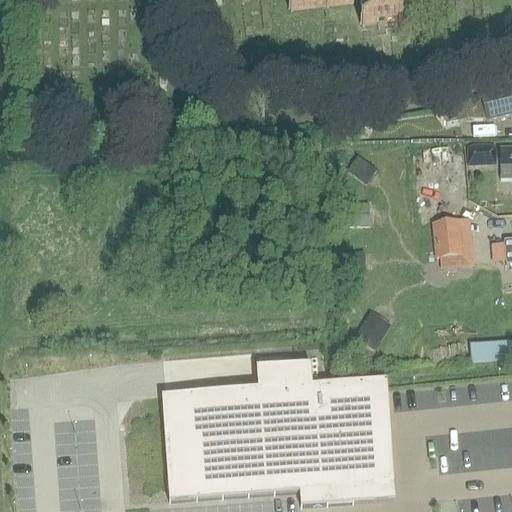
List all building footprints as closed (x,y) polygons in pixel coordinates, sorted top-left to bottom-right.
[(287,0),(288,9),(287,9),(287,11),(289,11),(290,13),(292,13),(292,12),(325,8),(325,9),(328,9),(328,8),(358,5),(360,23),(359,24),(359,26),(361,26),(361,28),(364,28),(364,27),(398,23),(398,24),(400,24),(400,21),(402,21),(402,19),(401,19),(399,0),(400,0),(287,0)] [(511,118),(511,93),(481,105),(487,128),(511,118)] [(192,131),(207,130),(205,102),(190,103),(192,131)] [(511,150),(499,151),(499,182),(511,181),(511,150)] [(355,160),(344,176),(358,185),(368,169),(355,160)] [(336,208),(336,231),(361,230),(360,207),(336,208)] [(440,261),(461,259),(457,224),(432,226),(435,261),(440,261)] [(356,255),(336,257),(339,277),(358,274),(356,255)] [(364,321),(351,342),(372,356),(385,335),(364,321)] [(482,347),(467,348),(469,369),(484,368),(482,347)] [(352,492),(379,490),(373,411),(388,410),(386,384),(311,389),(310,367),(269,370),(270,392),(257,393),(161,400),(169,505),(299,496),(300,510),(353,507),(352,492)]
